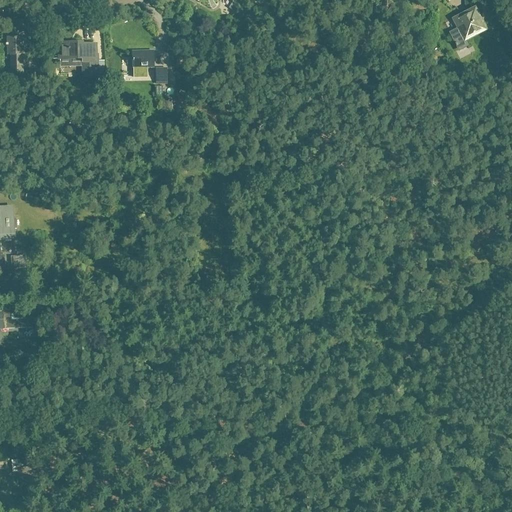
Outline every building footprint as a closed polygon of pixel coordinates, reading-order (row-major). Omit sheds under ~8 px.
[(231,7),(228,12),(239,19),(243,13),(231,7)] [(459,28),(450,33),(459,51),(466,47),(467,44),(465,40),(486,29),(475,8),(454,19),(459,28)] [(7,37),(8,54),(10,54),(11,72),(23,72),(23,54),(24,54),(23,37),(7,37)] [(98,74),(98,62),(95,62),(95,55),(97,55),(97,44),(83,44),(83,42),(59,43),(59,59),(67,59),(67,60),(82,65),(82,74),(98,74)] [(154,51),(132,51),(133,77),(147,77),(147,67),(154,67),(154,51)] [(163,110),(171,110),(171,99),(163,99),(163,110)] [(0,239),(14,239),(14,229),(16,229),(15,219),(13,219),(12,207),(0,208),(0,210),(0,239)] [(0,289),(10,289),(7,264),(7,263),(5,263),(4,255),(0,255),(0,289)] [(12,268),(26,267),(25,255),(11,257),(12,268)] [(38,328),(37,311),(0,313),(0,326),(4,326),(4,329),(38,328)] [(19,460),(11,460),(11,468),(19,467),(19,460)]
